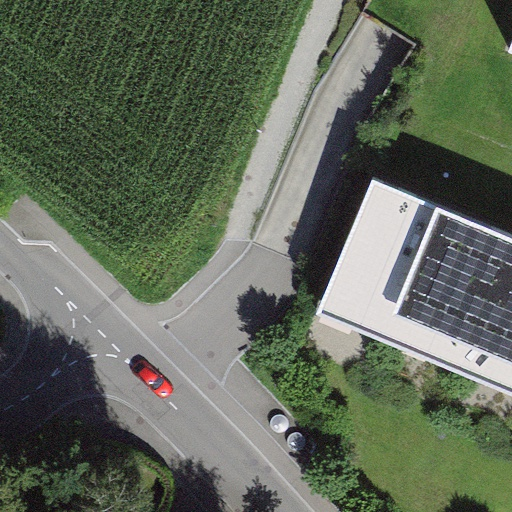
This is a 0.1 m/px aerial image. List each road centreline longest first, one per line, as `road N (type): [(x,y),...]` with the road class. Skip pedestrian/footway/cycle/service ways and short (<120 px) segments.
road 1 (residential): [(89,343),(157,387),(272,511)]
road 2 (residential): [(0,242),(60,292),(89,343)]
